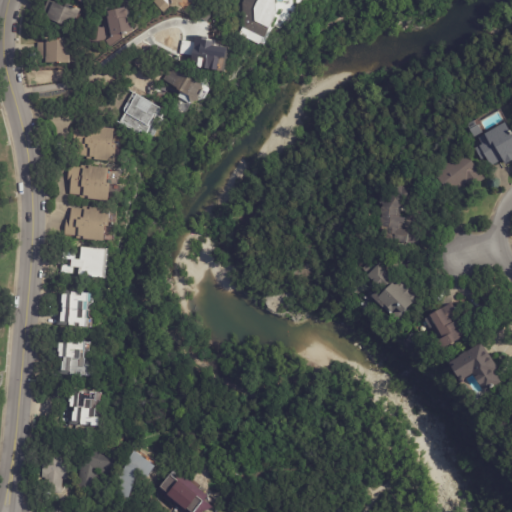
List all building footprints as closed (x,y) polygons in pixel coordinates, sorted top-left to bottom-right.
[(79,9),(71,28),(45,16),(53,0),(64,5),(66,1),(72,4),(76,5),(76,6),(80,8),(79,9)] [(179,0),(170,2),(171,4),(165,10),(156,0),(179,0)] [(276,0),(276,12),(266,38),(264,37),(261,45),(244,38),(247,29),(244,6),(246,0),(276,0)] [(122,32),(112,34),(109,21),(108,21),(107,27),(108,27),(107,42),(90,41),(91,26),(104,27),(104,20),(98,15),(105,10),(125,6),(125,7),(128,8),(128,12),(128,14),(128,15),(131,15),(134,30),(122,32)] [(72,44),(72,62),(63,61),(63,62),(48,62),(48,59),(40,59),(40,42),(48,42),(48,38),(59,38),(59,37),(63,37),(63,38),(72,38),(72,44)] [(217,45),(228,47),(227,57),(222,56),(220,67),(219,67),(218,69),(210,68),(193,65),(194,57),(184,56),(187,41),(204,44),(205,40),(215,42),(215,45),(217,45)] [(162,90),(160,89),(172,68),(193,80),(200,78),(200,79),(205,78),(208,88),(202,97),(191,100),(186,111),(181,112),(174,108),(181,96),(170,90),(168,94),(162,90)] [(161,118),(151,135),(141,129),(139,133),(120,122),(137,93),(165,109),(161,118)] [(511,134),(511,160),(506,164),(503,159),(490,166),(488,163),(485,165),(475,147),(482,143),(479,138),(485,134),(485,133),(505,121),(509,128),(510,128),(511,132),(511,133),(511,134)] [(471,130),(470,128),(478,124),(483,132),(474,137),(471,130)] [(114,133),(114,143),(116,143),(115,161),(86,159),(86,157),(76,156),(77,125),(115,127),(114,133)] [(470,188),(467,184),(451,196),(434,172),(463,150),(484,178),(470,188)] [(108,169),(107,182),(108,182),(107,199),(79,197),(79,194),(70,193),(71,176),(69,176),(69,167),(88,168),(88,165),(108,166),(108,169)] [(413,195),(414,197),(396,210),(396,216),(405,217),(404,223),(399,222),(398,228),(420,231),(419,245),(407,243),(407,242),(393,241),(394,234),(380,233),(381,225),(380,225),(378,223),(379,218),(381,216),(381,213),(380,212),(380,207),(379,205),(375,203),(378,195),(384,190),(386,193),(399,183),(405,190),(408,188),(413,195)] [(106,206),(105,224),(101,224),(100,239),(65,237),(65,219),(69,220),(71,207),(88,208),(88,206),(106,206)] [(103,278),(74,276),(74,274),(63,274),(64,266),(72,266),(73,261),(64,260),(65,252),(76,253),(76,261),(81,261),(82,247),(106,249),(103,278)] [(366,273),(362,268),(369,262),(373,266),(366,273)] [(379,265),(395,281),(398,278),(422,302),(418,305),(419,307),(400,325),(371,295),(380,287),(367,275),(378,264),(379,265)] [(59,326),(62,291),(64,291),(64,294),(73,294),(73,292),(79,292),(79,295),(82,295),(82,292),(93,294),(93,302),(87,305),(87,318),(90,318),(90,327),(81,327),(81,328),(76,327),(76,326),(71,326),(71,327),(59,326)] [(454,306),(455,307),(456,307),(458,311),(457,311),(469,334),(442,349),(438,341),(443,338),(430,314),(452,302),(454,306)] [(80,376),(55,375),(56,340),(66,340),(86,342),(86,350),(81,355),(80,367),(88,368),(88,376),(80,376)] [(483,344),(500,369),(496,372),(503,383),(486,393),(474,374),(461,382),(449,363),(482,341),(483,344)] [(68,416),(69,407),(68,407),(68,402),(65,402),(66,390),(99,392),(98,401),(92,406),(91,417),(96,417),(95,426),(89,425),(89,422),(85,422),(85,426),(68,424),(68,416)] [(89,487),(77,485),(85,444),(118,450),(114,472),(93,468),(92,473),(100,474),(97,489),(89,487)] [(59,493),(41,493),(43,445),(69,446),(68,480),(63,480),(63,494),(59,493)] [(145,457),(156,465),(146,479),(138,473),(130,498),(116,494),(120,472),(124,472),(127,461),(135,450),(145,457)] [(200,490),(214,501),(206,511),(183,511),(156,491),(172,470),(200,490)]
